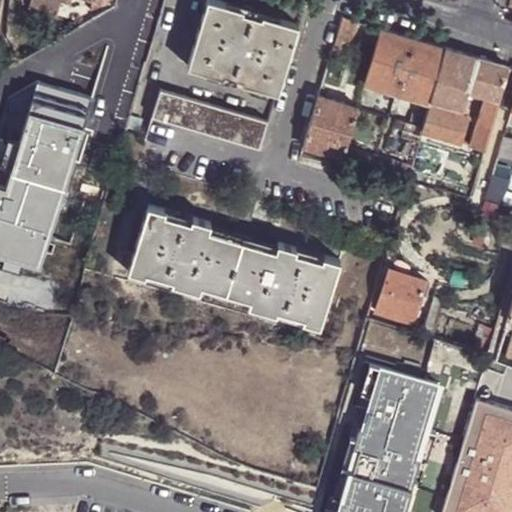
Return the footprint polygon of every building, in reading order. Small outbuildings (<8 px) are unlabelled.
[(107,0),(61,0),(67,2),(67,0),(88,0),(86,9),(107,1),(107,0)] [(241,9),(243,6),(221,0),(206,0),(187,65),(275,92),(279,92),(298,24),(263,13),(263,16),(252,13),(241,9)] [(245,3),(243,6),(241,9),(252,13),(254,7),(245,3)] [(340,15),(331,47),(346,53),(357,19),(340,15)] [(374,42),(379,26),(365,21),(360,38),(374,42)] [(362,81),(429,100),(430,98),(445,45),(379,26),(374,42),(362,81)] [(498,98),(508,65),(445,45),(430,98),(462,107),(468,89),(485,94),(498,98)] [(80,82),(62,50),(0,84),(22,126),(41,116),(35,105),(80,82)] [(160,87),(151,114),(258,149),(267,121),(160,87)] [(469,144),(483,149),(498,98),(485,94),(469,144)] [(340,156),(341,154),(344,142),(355,105),(318,95),(302,145),(340,156)] [(421,127),(421,130),(458,141),(466,116),(459,114),(461,109),(429,100),(421,127)] [(401,159),(409,172),(411,161),(421,130),(421,127),(403,122),(399,132),(408,134),(401,159)] [(511,137),(504,135),(498,155),(509,158),(511,149),(511,137)] [(341,154),(409,172),(401,159),(344,142),(341,154)] [(0,252),(59,271),(89,194),(61,182),(64,170),(0,151),(0,252)] [(483,203),(502,208),(510,180),(492,174),(487,191),(483,203)] [(320,325),(340,255),(323,251),(321,255),(295,247),(297,244),(278,238),(276,245),(209,225),(211,219),(192,213),(191,217),(166,209),(167,207),(149,201),(130,271),(147,276),(148,271),(174,279),(172,284),(191,289),(193,281),(260,301),(259,307),(277,312),(278,309),(305,316),(304,321),(320,325)] [(374,307),(412,319),(425,275),(388,263),(374,307)] [(497,355),(511,361),(511,336),(503,334),(497,355)] [(371,364),(337,511),(409,511),(440,379),(371,364)] [(511,511),(511,400),(477,389),(441,510),(447,511),(511,511)]
